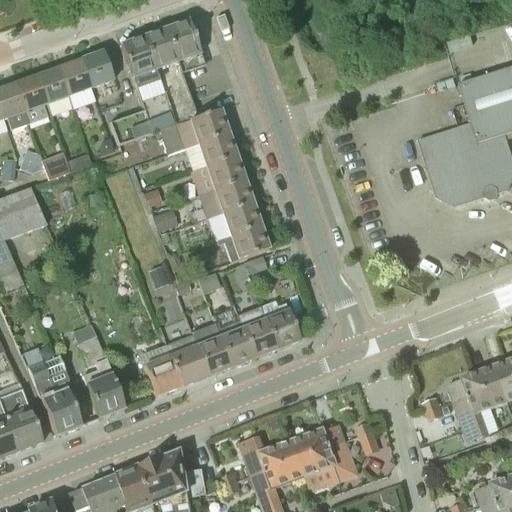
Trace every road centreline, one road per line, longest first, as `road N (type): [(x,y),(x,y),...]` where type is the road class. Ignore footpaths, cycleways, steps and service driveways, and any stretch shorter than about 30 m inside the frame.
road 1 (tertiary): [(0,494),(360,353)]
road 2 (tertiary): [(360,353),(232,0)]
road 3 (unknown): [(404,454),(247,509)]
road 4 (residential): [(0,54),(152,0)]
road 5 (residential): [(418,511),(379,379)]
